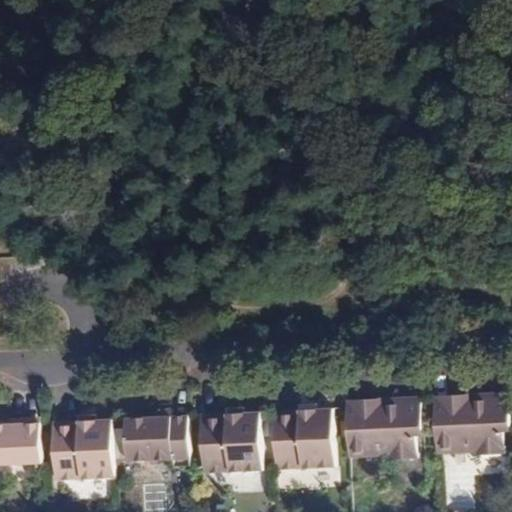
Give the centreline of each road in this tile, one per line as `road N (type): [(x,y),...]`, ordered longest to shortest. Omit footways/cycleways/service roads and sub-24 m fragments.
road 1 (track): [(69,288),(299,263),(409,236),(511,235)]
road 2 (residential): [(80,347),(127,355),(511,337)]
road 3 (residential): [(80,347),(84,314),(69,288),(37,281),(0,291)]
